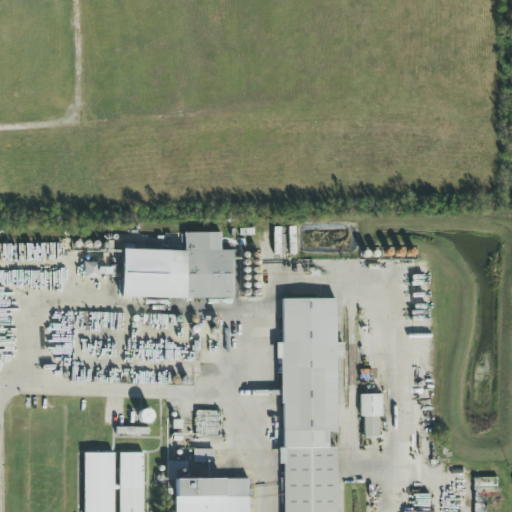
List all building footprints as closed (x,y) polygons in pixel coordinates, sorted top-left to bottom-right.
[(272,255),(279,256),(280,228),(273,228),(272,255)] [(120,297),(231,298),(231,250),(219,250),(219,233),(183,232),(183,250),(121,250),(120,297)] [(99,262),(82,263),(82,278),(99,278),(99,262)] [(335,511),(335,448),(327,448),(326,432),(335,432),(334,358),(342,358),(342,343),(335,343),(334,299),(279,299),(281,449),(277,449),(278,464),(281,464),(281,511),(335,511)] [(377,437),(377,417),(380,417),(380,394),(360,395),(361,438),(377,437)] [(219,411),(194,411),(193,436),(219,437),(219,411)] [(147,434),(147,427),(115,428),(116,435),(147,434)] [(213,462),(213,449),(192,450),(192,462),(213,462)] [(112,511),(112,453),(82,453),(82,511),(112,511)] [(141,511),(141,453),(117,453),(117,511),(141,511)] [(166,462),(166,479),(185,479),(185,462),(166,462)] [(496,477),(473,478),(473,503),(485,502),(485,498),(496,497),(496,477)] [(247,511),(247,479),(173,480),(173,511),(247,511)]
